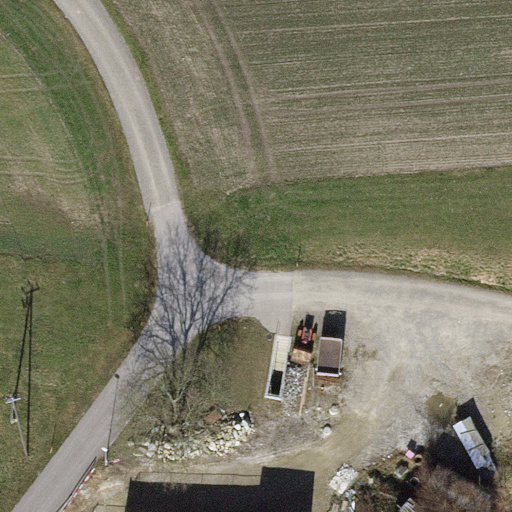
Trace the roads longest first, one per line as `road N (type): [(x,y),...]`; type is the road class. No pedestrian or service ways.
road 1 (track): [(36,511),(177,316),(293,299),(392,299),(511,319)]
road 2 (track): [(74,0),(127,94),(164,211),(177,316)]
